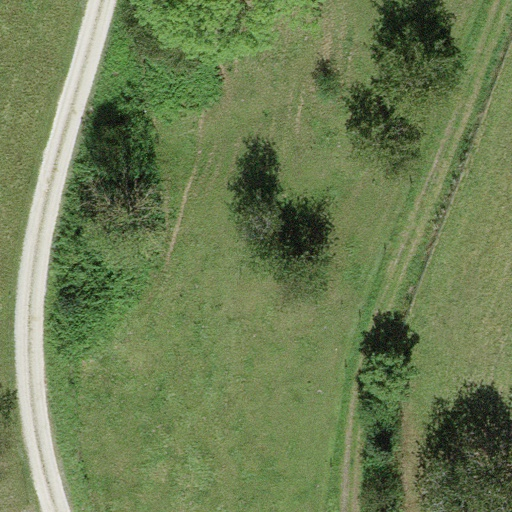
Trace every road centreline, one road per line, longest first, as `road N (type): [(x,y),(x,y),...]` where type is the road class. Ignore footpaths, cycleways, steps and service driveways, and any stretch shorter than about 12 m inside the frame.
road 1 (track): [(503,0),(379,324),(343,452),(342,511)]
road 2 (track): [(52,511),(26,389),(28,263),(97,0)]
